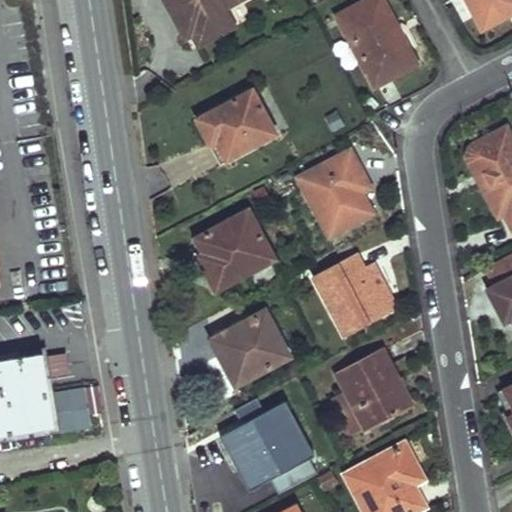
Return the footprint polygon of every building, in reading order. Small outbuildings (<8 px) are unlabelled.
[(163,0),(170,13),(183,6),(189,18),(183,21),(191,35),(197,46),(217,35),(211,23),(228,14),(225,8),(239,0),(163,0)] [(413,66),(381,0),(368,0),(337,15),(371,86),(413,66)] [(511,13),(511,0),(467,0),(483,29),(511,13)] [(183,6),(170,13),(184,38),(191,35),(183,21),(189,18),(183,6)] [(235,25),(228,14),(211,23),(217,35),(235,25)] [(226,161),(274,135),(252,93),(198,121),(211,146),(217,143),(226,161)] [(469,155),(469,159),(499,216),(505,212),(511,224),(511,140),(506,129),(474,145),(471,149),(470,151),(469,155)] [(371,215),(360,195),(368,191),(348,154),(299,180),(330,237),(371,215)] [(274,259),(248,211),(196,240),(222,288),(274,259)] [(511,255),(486,268),(496,289),(489,293),(505,322),(511,319),(511,255)] [(345,334),(385,312),(363,270),(357,258),(316,280),(345,334)] [(394,307),(371,265),(363,270),(385,312),(394,307)] [(288,360),(263,313),(210,341),(235,388),(288,360)] [(379,351),(337,374),(366,429),(409,407),(379,351)] [(0,438),(52,430),(41,358),(0,364),(0,438)] [(64,410),(78,411),(80,393),(66,392),(64,410)] [(257,417),(263,414),(256,401),(228,416),(235,429),(257,417)] [(297,467),(275,428),(266,434),(257,417),(235,429),(225,435),(232,449),(238,446),(260,487),(297,467)] [(412,487),(422,481),(404,447),(345,477),(363,511),(415,511),(423,508),(412,487)]
